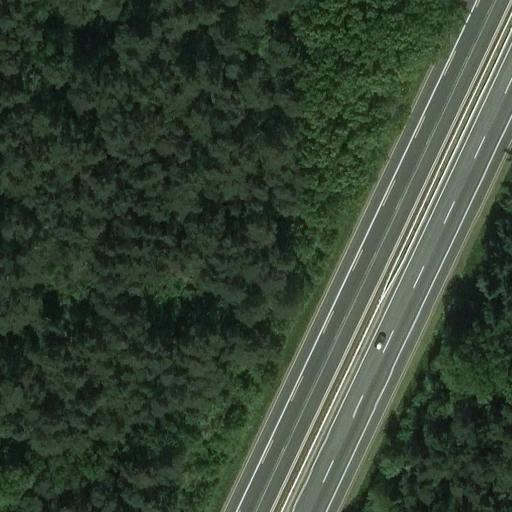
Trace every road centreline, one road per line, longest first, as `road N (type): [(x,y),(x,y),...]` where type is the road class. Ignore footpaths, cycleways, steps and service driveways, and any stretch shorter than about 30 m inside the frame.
road 1 (motorway): [(496,0),(257,511)]
road 2 (motorway): [(318,511),(511,96)]
